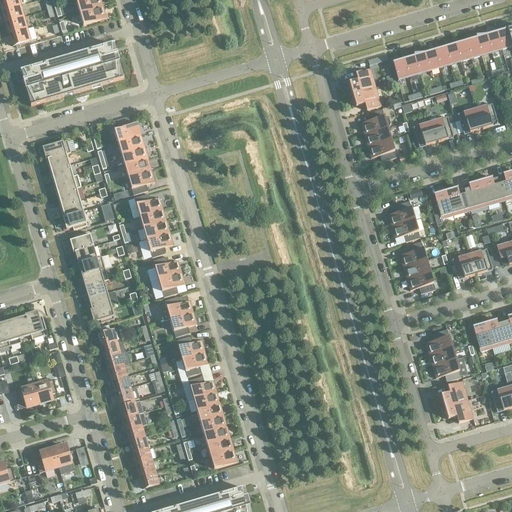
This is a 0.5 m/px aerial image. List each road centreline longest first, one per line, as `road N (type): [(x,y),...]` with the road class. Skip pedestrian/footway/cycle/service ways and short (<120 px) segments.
road 1 (tertiary): [(276,63),(407,506)]
road 2 (residential): [(157,97),(279,511)]
road 3 (residential): [(312,52),(488,0)]
road 4 (residential): [(354,193),(511,147)]
road 5 (residential): [(9,143),(157,97)]
road 6 (residential): [(9,143),(51,285)]
road 7 (residential): [(354,193),(312,52)]
road 8 (residential): [(394,325),(354,193)]
road 9 (residential): [(432,454),(394,325)]
road 10 (residential): [(51,285),(89,414)]
road 11 (residential): [(157,97),(276,63)]
road 12 (residential): [(394,325),(511,291)]
